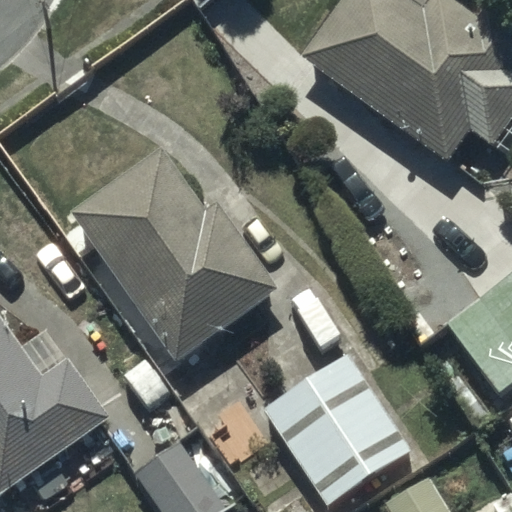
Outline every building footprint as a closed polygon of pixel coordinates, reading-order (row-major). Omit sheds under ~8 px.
[(511,83),(511,59),(440,7),(428,24),(395,0),(355,0),(302,74),(449,180),(473,147),(493,162),(511,135),(511,84),(511,83)] [(163,169),(75,231),(178,379),(280,308),(218,219),(205,228),(163,169)] [(465,281),(425,312),(498,408),(511,397),(511,286),(486,307),(465,281)] [(36,383),(0,330),(0,511),(21,511),(14,501),(108,436),(61,367),(36,383)] [(342,368),(264,427),(324,511),(344,511),(411,465),(342,368)] [(223,511),(182,455),(131,492),(145,511),(223,511)] [(444,511),(432,490),(391,511),(444,511)]
